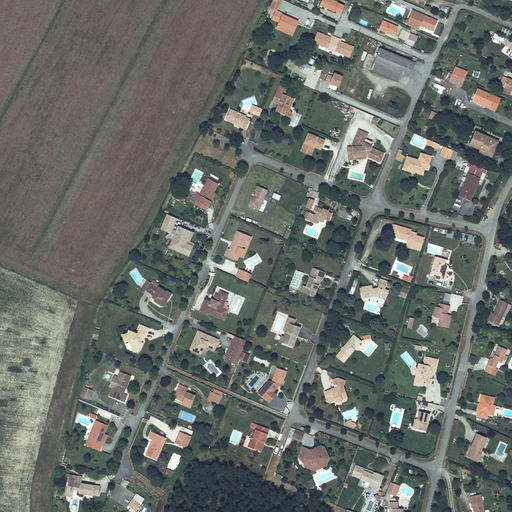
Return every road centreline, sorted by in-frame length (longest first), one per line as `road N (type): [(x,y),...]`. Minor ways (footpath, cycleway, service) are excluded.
road 1 (unclassified): [(511,24),(468,5),(453,10),(372,203)]
road 2 (residential): [(436,468),(491,228)]
road 3 (unclassified): [(251,152),(161,362)]
road 4 (residential): [(372,203),(291,416)]
road 5 (residential): [(291,416),(436,468)]
road 6 (unknown): [(431,61),(289,7)]
road 7 (unclassified): [(161,362),(291,416)]
road 8 (residential): [(251,152),(372,203)]
road 9 (residential): [(372,203),(491,228)]
